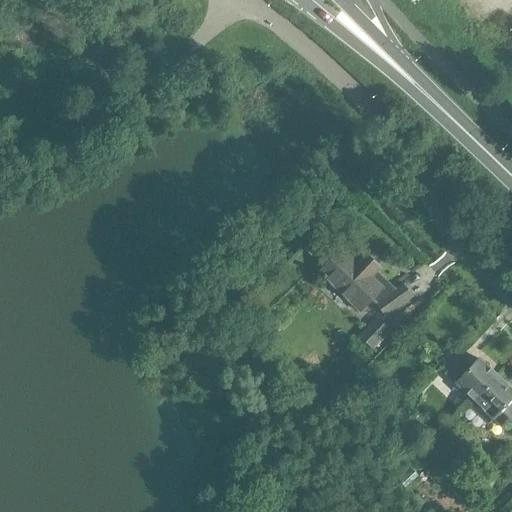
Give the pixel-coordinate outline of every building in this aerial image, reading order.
[(314,237),(304,249),(313,256),(322,245),(314,237)] [(395,290),(375,272),(379,269),(363,254),(355,263),(341,250),(319,273),(360,312),(372,298),(377,303),(376,304),(385,316),(411,297),(403,285),(395,290)] [(371,349),(389,331),(377,319),(359,337),(371,349)] [(445,374),(474,401),(497,377),(479,360),(471,368),(460,358),(445,374)] [(511,398),(511,391),(497,377),(474,401),(489,416),(483,422),(486,425),(492,419),(502,428),(511,417),(511,407),(507,403),(511,398)]
